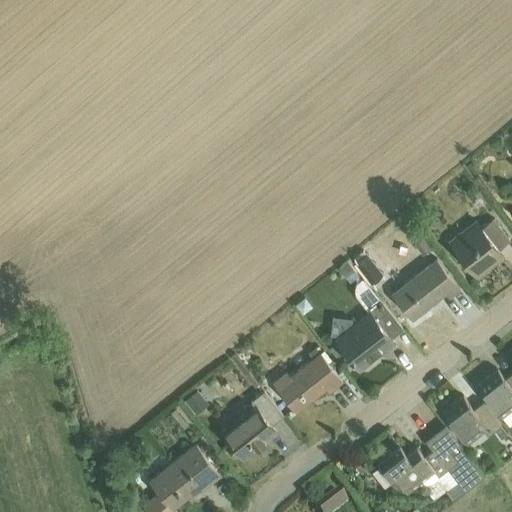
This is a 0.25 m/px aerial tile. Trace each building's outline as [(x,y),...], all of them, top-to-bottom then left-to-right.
[(499,249),(509,242),(492,220),(482,227),(477,222),(451,242),(477,276),(504,255),(499,249)] [(392,293),(412,318),(445,292),(449,297),(460,288),(437,258),(392,293)] [(357,294),(368,308),(366,309),(371,315),(337,340),(358,368),(394,341),(392,338),(404,329),(365,278),(359,283),(356,286),(356,290),(357,294)] [(272,380),(276,386),(296,411),(327,387),(330,390),(343,380),(321,351),(290,375),(286,370),(272,380)] [(498,370),(478,385),(502,416),(511,407),(511,372),(505,378),(498,370)] [(192,397),(204,410),(214,401),(202,388),(192,397)] [(272,424),(284,415),(264,389),(250,401),(254,406),(222,431),(243,457),(277,431),(272,424)] [(488,436),(502,425),(483,401),(474,408),(464,396),(444,412),(468,443),(484,430),(488,436)] [(189,425),(176,408),(171,412),(184,429),(189,425)] [(440,476),(449,469),(466,492),(486,476),(447,425),(426,441),(433,451),(425,457),(418,447),(408,455),(401,445),(379,462),(396,484),(400,481),(407,490),(434,469),(440,476)] [(147,502),(154,511),(173,511),(175,511),(172,508),(200,486),(202,490),(221,474),(197,443),(150,480),(159,492),(147,502)] [(340,511),(349,505),(339,493),(316,511),(317,511),(340,511)]
